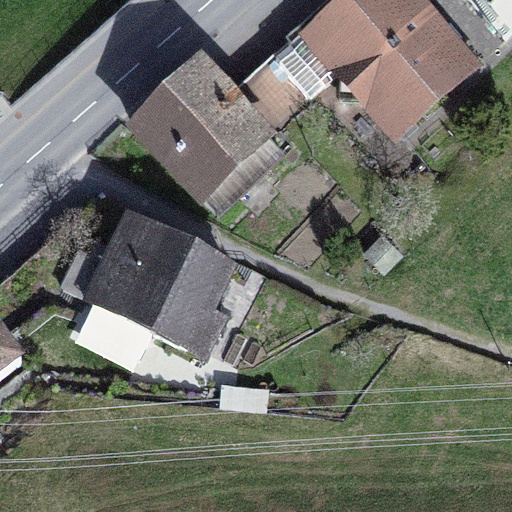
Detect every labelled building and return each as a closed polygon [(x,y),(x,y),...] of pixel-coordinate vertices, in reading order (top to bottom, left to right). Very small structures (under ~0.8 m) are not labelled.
[(319,35),(348,9),(339,0),(332,0),(286,43),(288,46),(228,101),(237,110),(297,56),(319,35)] [(406,132),(505,43),(466,0),(446,0),(425,20),(419,14),(416,10),(406,0),(357,0),(355,3),(348,9),(319,35),(350,69),(341,77),(340,104),(367,106),(375,98),(406,132)] [(434,0),(419,14),(425,20),(446,0),(434,0)] [(511,0),(496,0),(490,7),(491,9),(500,0),(511,0)] [(511,0),(500,0),(491,9),(511,32),(511,0)] [(266,140),(325,86),(297,56),(237,110),(228,101),(202,73),(137,133),(218,220),(284,159),(266,140)] [(397,140),(406,132),(375,98),(367,106),(397,140)] [(204,364),(224,324),(209,316),(212,309),(230,275),(127,223),(105,268),(81,255),(63,292),(94,308),(80,335),(139,364),(153,338),(204,364)] [(384,243),(367,260),(382,275),(399,258),(384,243)] [(224,324),(228,317),(212,309),(209,316),(224,324)] [(0,384),(21,368),(0,340),(0,384)] [(266,414),(268,395),(223,390),(221,409),(266,414)]
